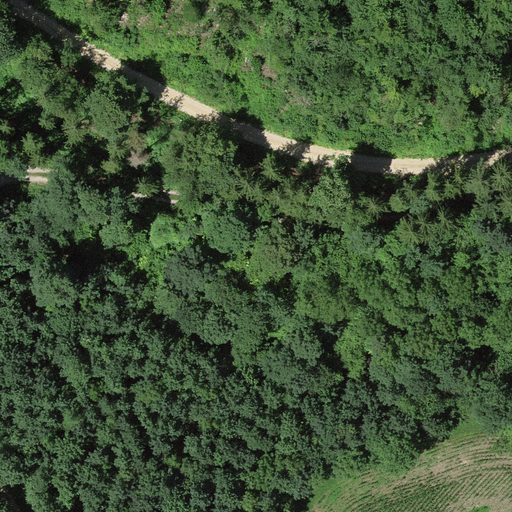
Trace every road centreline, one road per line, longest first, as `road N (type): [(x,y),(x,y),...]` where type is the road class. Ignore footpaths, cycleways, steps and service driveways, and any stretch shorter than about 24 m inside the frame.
road 1 (track): [(17,0),(100,53),(277,135),(432,172),(511,153)]
road 2 (track): [(511,181),(330,220),(56,174),(0,184)]
